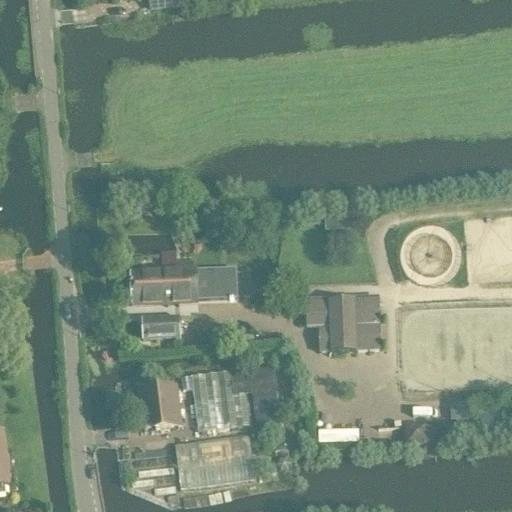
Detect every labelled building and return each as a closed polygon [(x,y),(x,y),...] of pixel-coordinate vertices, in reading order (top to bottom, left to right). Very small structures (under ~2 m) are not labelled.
[(150,0),(152,13),(179,11),(178,0),(150,0)] [(162,274),(131,276),(132,309),(198,307),(198,304),(219,303),(218,272),(197,273),(175,274),(174,274),(174,267),(176,267),(176,265),(176,255),(172,256),(162,256),(162,257),(162,274)] [(357,354),(381,353),(379,303),(355,304),(355,303),(330,304),(330,305),(305,306),(306,329),(318,328),(319,356),(332,355),(332,356),(357,355),(357,354)] [(181,342),(180,321),(142,322),(143,343),(181,342)] [(272,371),(249,374),(230,377),(233,398),(245,396),(245,397),(252,396),(257,437),(281,433),(272,371)] [(230,377),(230,375),(191,381),(192,393),(199,436),(250,429),(245,397),(245,396),(233,398),(230,377)] [(191,381),(181,383),(183,395),(192,393),(191,381)] [(142,421),(154,419),(155,433),(181,430),(176,390),(139,395),(142,421)] [(0,497),(5,497),(4,488),(9,487),(3,434),(0,434),(0,497)] [(180,492),(254,483),(248,439),(175,448),(180,492)] [(276,465),(281,471),(288,470),(290,463),(286,457),(279,458),(276,465)]
